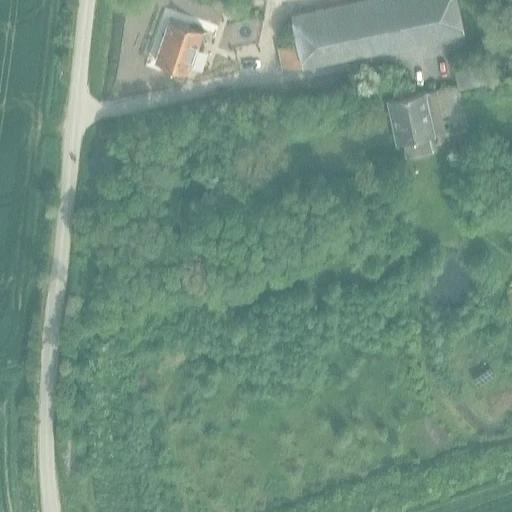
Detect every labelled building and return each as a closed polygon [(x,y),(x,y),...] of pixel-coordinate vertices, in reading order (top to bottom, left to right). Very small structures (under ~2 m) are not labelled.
[(381,49),(369,0),(357,0),(292,14),(298,42),(281,45),(286,69),(381,49)] [(457,0),(369,0),(381,49),(464,31),(457,0)] [(190,73),(205,30),(170,18),(155,61),(190,73)] [(217,41),(209,61),(223,66),(230,45),(217,41)] [(493,64),(454,72),(458,88),(497,80),(493,64)] [(397,142),(403,140),(406,154),(431,149),(428,135),(434,134),(425,92),(388,100),(397,142)]
